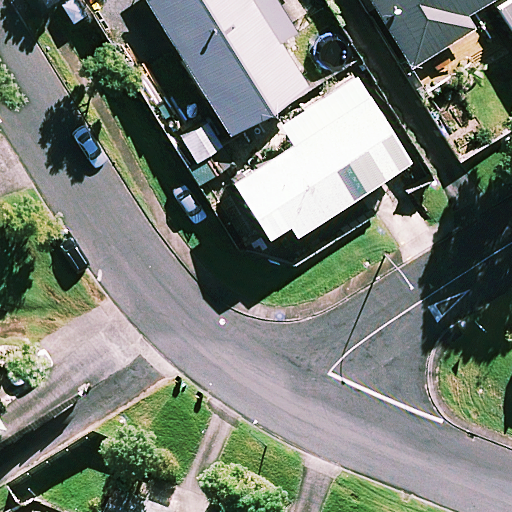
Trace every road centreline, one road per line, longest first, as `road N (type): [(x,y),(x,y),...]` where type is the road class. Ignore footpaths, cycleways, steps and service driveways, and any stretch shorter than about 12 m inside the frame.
road 1 (residential): [(300,410),(200,347),(137,278),(0,57)]
road 2 (residential): [(511,251),(322,371),(300,410)]
road 3 (residential): [(511,493),(300,410)]
